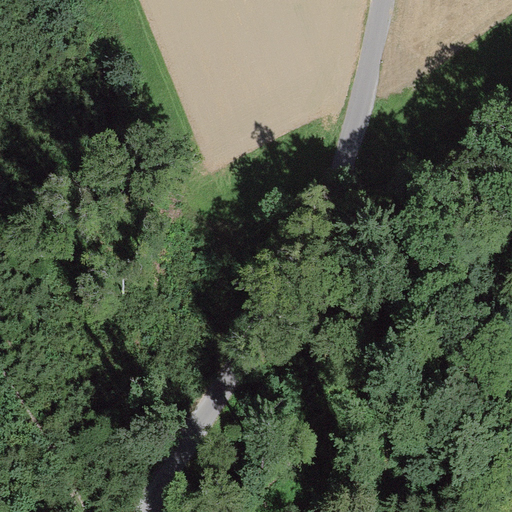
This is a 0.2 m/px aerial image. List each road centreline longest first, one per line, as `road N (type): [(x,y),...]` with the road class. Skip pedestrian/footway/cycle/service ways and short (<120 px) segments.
road 1 (unclassified): [(381,0),(343,176),(148,511)]
road 2 (track): [(492,511),(367,264),(343,176)]
road 3 (track): [(84,511),(66,467),(0,375)]
